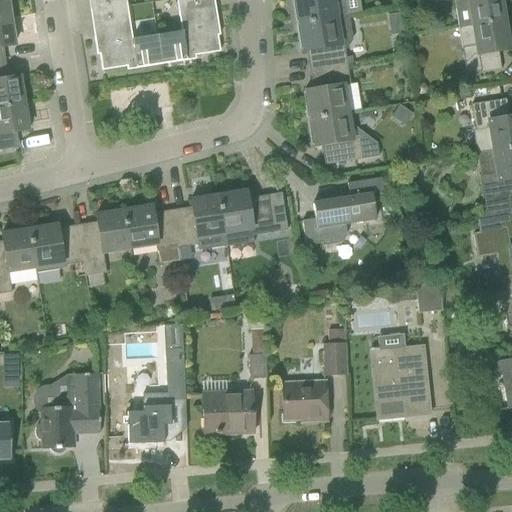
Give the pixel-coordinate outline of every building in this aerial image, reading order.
[(0,0),(0,21),(9,20),(5,0),(0,0)] [(111,0),(113,10),(126,8),(124,0),(111,0)] [(188,0),(175,0),(180,32),(156,36),(160,66),(194,60),(194,57),(219,53),(216,37),(219,36),(216,18),(213,19),(212,8),(190,11),(188,0)] [(292,0),(297,24),(345,17),(342,0),(292,0)] [(452,0),(457,28),(503,20),(499,0),(452,0)] [(126,8),(113,10),(115,23),(94,27),(95,37),(93,38),(96,56),(98,55),(101,71),(126,67),(126,71),(160,66),(156,36),(131,40),(126,8)] [(351,42),(347,16),(345,17),(297,24),(301,52),(309,51),(312,70),(346,65),(344,51),(351,42)] [(9,20),(0,21),(0,64),(1,64),(0,57),(0,48),(13,46),(9,20)] [(503,20),(457,28),(465,75),(496,70),(493,53),(508,50),(503,20)] [(1,64),(0,64),(0,107),(22,104),(18,78),(4,80),(1,64)] [(346,65),(312,70),(315,90),(303,92),(308,120),(345,114),(359,111),(355,85),(349,86),(346,65)] [(475,154),(511,148),(511,117),(504,119),(501,101),(471,106),(475,132),(472,132),(475,154)] [(27,131),(22,104),(0,107),(0,151),(15,149),(12,133),(27,131)] [(345,114),(308,120),(312,147),(320,146),(323,167),(377,158),(375,145),(347,124),(345,114)] [(511,148),(475,154),(479,176),(485,218),(507,215),(507,214),(510,213),(507,198),(511,197),(511,148)] [(344,238),(345,235),(344,225),(374,220),(371,197),(382,195),(380,179),(346,185),(348,199),(311,205),(314,220),(301,222),(304,246),(321,243),(321,247),(337,245),(339,244),(341,243),(343,241),(344,238)] [(217,196),(223,233),(225,248),(252,244),(251,237),(286,232),(280,194),(246,200),(245,192),(217,196)] [(191,212),(171,215),(177,249),(197,246),(198,252),(225,248),(223,233),(217,196),(189,200),(191,208),(191,212)] [(177,249),(171,215),(152,218),(150,207),(122,211),(128,248),(155,244),(158,265),(179,262),(177,249)] [(128,248),(122,211),(95,215),(96,227),(77,230),(82,264),(84,277),(104,274),(102,261),(101,253),(128,248)] [(507,215),(485,218),(475,220),(477,233),(472,234),(476,259),(495,256),(499,280),(511,277),(511,228),(509,229),(507,215)] [(56,226),(28,230),(35,274),(63,270),(63,267),(82,264),(77,230),(57,234),(56,230),(56,226)] [(2,246),(0,246),(0,294),(10,293),(9,285),(36,281),(35,274),(28,230),(0,234),(2,242),(2,246)] [(441,312),(439,285),(414,288),(417,314),(441,312)] [(414,290),(394,292),(395,304),(415,302),(414,290)] [(511,301),(503,302),(507,328),(511,327),(511,301)] [(246,331),(262,330),(262,314),(245,315),(246,331)] [(343,332),(326,332),(327,344),(343,344),(343,332)] [(455,339),(448,340),(449,350),(460,349),(460,342),(455,339)] [(257,344),(250,349),(251,355),(263,355),(263,344),(257,344)] [(346,376),(345,344),(321,345),(322,377),(346,376)] [(428,416),(421,348),(377,352),(377,349),(369,350),(369,353),(376,421),(428,416)] [(142,413),(126,413),(127,445),(162,444),(162,443),(161,426),(169,426),(168,407),(168,401),(184,401),(182,350),(164,350),(166,395),(141,396),(142,408),(142,413)] [(16,355),(1,355),(2,389),(17,388),(16,355)] [(265,380),(264,356),(247,356),(248,380),(265,380)] [(461,358),(450,359),(452,370),(459,370),(462,364),(461,358)] [(511,360),(495,363),(498,377),(500,377),(506,411),(511,409),(511,360)] [(75,433),(76,435),(99,434),(96,375),(73,376),(74,395),(56,396),(56,394),(47,388),(37,392),(32,401),(38,410),(40,410),(41,425),(38,425),(36,427),(34,430),(33,435),(36,440),(39,442),(41,442),(42,450),(46,450),(48,453),(51,454),(54,455),(57,455),(60,454),(63,452),(64,449),(71,449),(70,433),(75,433)] [(282,415),(280,415),(281,424),(293,424),(293,422),(298,421),(325,420),(323,383),(281,384),(282,415)] [(202,395),(203,434),(251,432),(250,393),(202,395)] [(0,461),(9,461),(8,423),(0,423),(0,461)]
